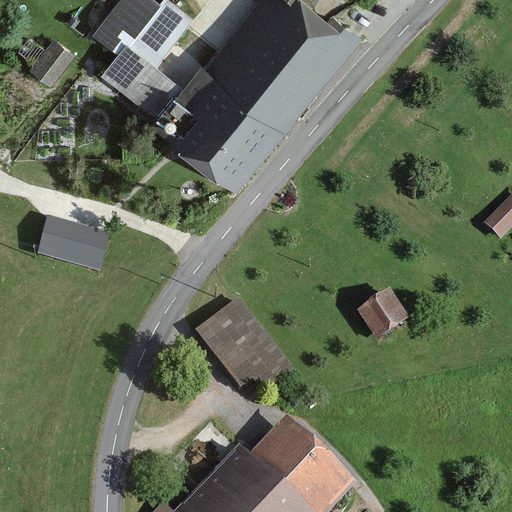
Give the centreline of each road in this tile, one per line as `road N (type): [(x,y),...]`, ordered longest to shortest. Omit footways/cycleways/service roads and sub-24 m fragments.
road 1 (unclassified): [(433,0),(200,265),(155,328),(120,416),(107,511)]
road 2 (track): [(376,511),(355,478),(309,434),(239,405),(209,408),(160,436),(114,442)]
road 3 (track): [(0,188),(131,221),(200,265)]
